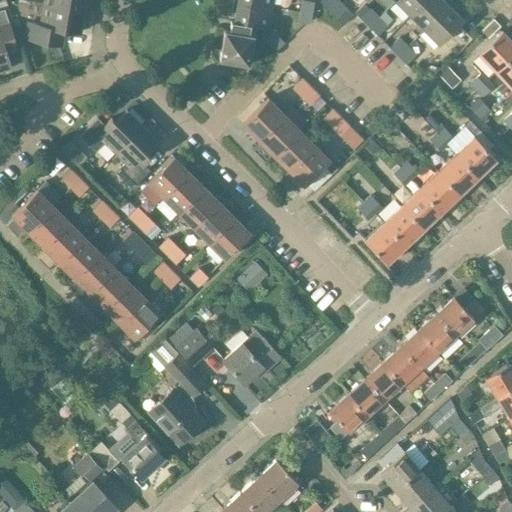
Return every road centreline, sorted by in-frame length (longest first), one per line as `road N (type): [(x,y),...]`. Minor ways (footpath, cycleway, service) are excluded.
road 1 (residential): [(373,322),(128,72)]
road 2 (residential): [(478,223),(373,322)]
road 3 (residential): [(273,413),(168,511)]
road 4 (residential): [(373,322),(273,413)]
road 5 (residential): [(356,511),(273,413)]
